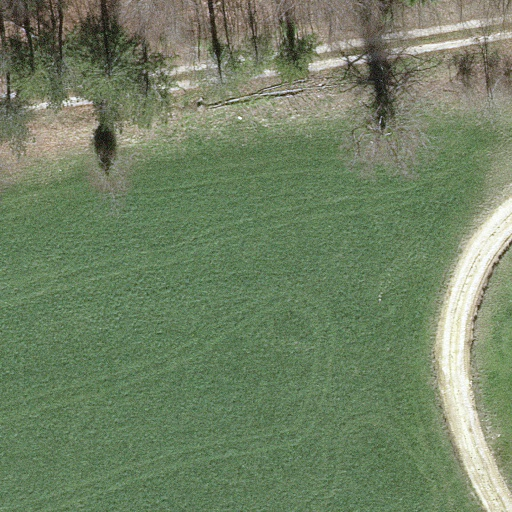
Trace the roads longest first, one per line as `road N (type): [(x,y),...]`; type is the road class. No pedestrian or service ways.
road 1 (track): [(0,110),(511,32)]
road 2 (track): [(511,224),(480,268),(465,373),(472,432),(510,511)]
